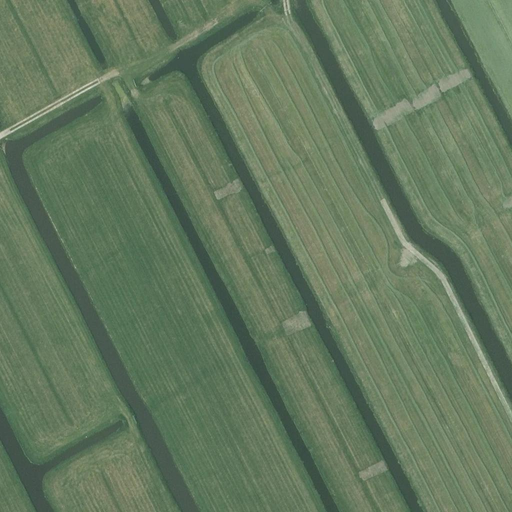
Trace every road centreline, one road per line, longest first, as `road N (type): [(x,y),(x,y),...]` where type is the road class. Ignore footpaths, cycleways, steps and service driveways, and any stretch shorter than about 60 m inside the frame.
road 1 (track): [(511,420),(440,277),(399,236),(297,34),(246,1),(163,53)]
road 2 (track): [(0,136),(117,71)]
